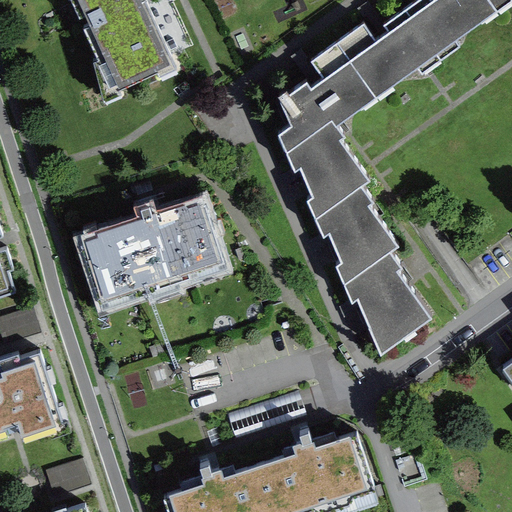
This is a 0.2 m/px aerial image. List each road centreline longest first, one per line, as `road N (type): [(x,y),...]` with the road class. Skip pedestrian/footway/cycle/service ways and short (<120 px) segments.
road 1 (unknown): [(105,449),(312,367),(321,343),(249,233)]
road 2 (residential): [(511,302),(385,391)]
